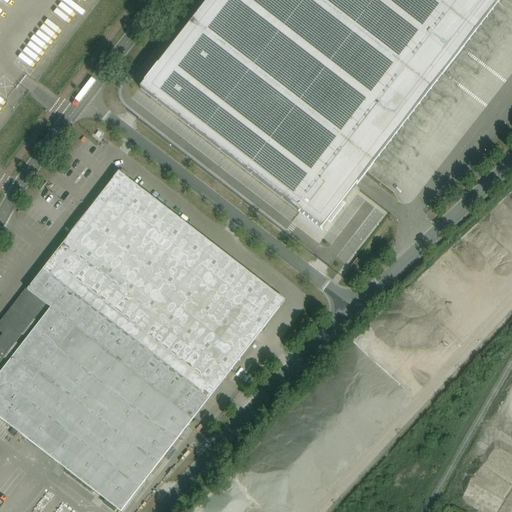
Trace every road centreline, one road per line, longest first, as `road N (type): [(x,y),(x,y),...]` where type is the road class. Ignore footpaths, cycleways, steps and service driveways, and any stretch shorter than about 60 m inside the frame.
road 1 (unclassified): [(353,307),(79,101)]
road 2 (unclassified): [(162,511),(236,423),(353,307)]
road 3 (unclassified): [(353,307),(511,161)]
road 4 (tertiary): [(0,219),(79,101)]
road 5 (tertiary): [(79,101),(158,0)]
road 6 (unknown): [(0,436),(100,511)]
